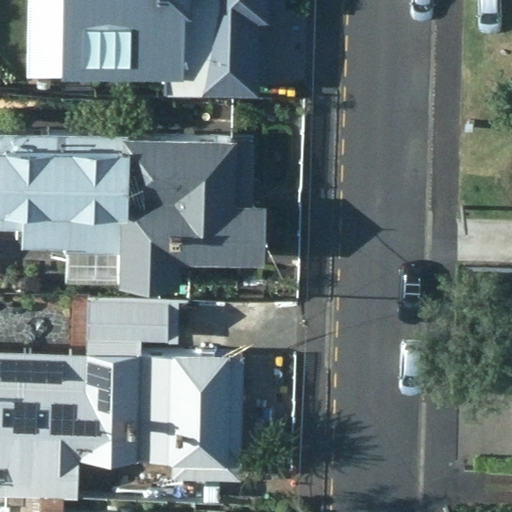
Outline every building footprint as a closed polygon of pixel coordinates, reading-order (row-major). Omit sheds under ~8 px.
[(284,0),(67,0),(67,49),(163,50),(163,70),(261,71),(261,33),(261,1),(284,2),(284,0)] [(257,191),(257,129),(0,119),(0,215),(28,216),(28,234),(73,235),(72,267),(188,271),(189,247),(271,250),(274,191),(257,191)] [(37,264),(19,263),(19,278),(37,279),(37,264)] [(247,469),(249,348),(146,341),(145,332),(183,335),(185,293),(92,288),(90,343),(78,343),(78,365),(64,378),(22,377),(6,362),(0,362),(0,485),(85,488),(87,448),(178,453),(178,466),(247,469)] [(239,511),(239,506),(38,499),(37,511),(239,511)]
